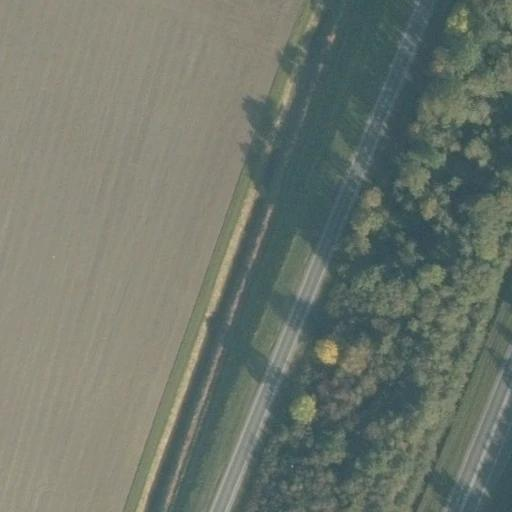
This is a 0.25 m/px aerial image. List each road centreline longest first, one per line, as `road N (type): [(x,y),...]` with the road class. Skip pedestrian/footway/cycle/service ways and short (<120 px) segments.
road 1 (trunk): [(426,0),(219,511)]
road 2 (trunk): [(459,511),(511,382)]
